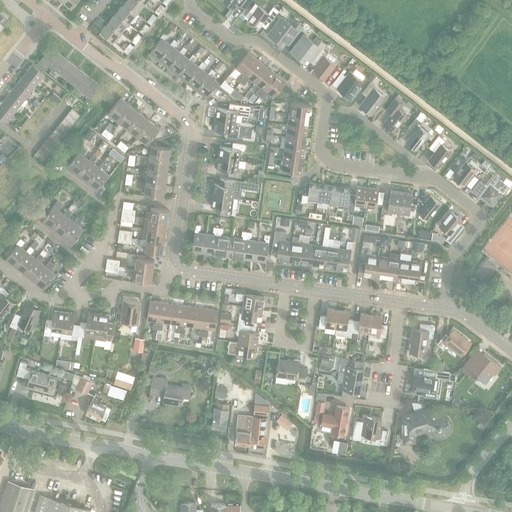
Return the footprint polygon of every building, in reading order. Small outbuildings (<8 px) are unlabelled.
[(136,12),(144,2),(140,0),(125,0),(124,2),(136,12)] [(224,0),(235,8),(241,0),(246,4),(249,0),(224,0)] [(128,21),(136,12),(124,2),(116,11),(128,21)] [(154,11),(158,14),(164,7),(160,4),(154,11)] [(264,19),(266,21),(270,15),(268,13),(258,6),(248,19),(258,27),(264,19)] [(120,31),(128,21),(116,11),(108,21),(120,31)] [(146,21),(150,24),(156,16),(152,13),(146,21)] [(296,21),(293,26),(281,16),(268,34),(280,43),(287,34),(292,38),(302,25),(296,21)] [(119,31),(120,31),(108,21),(100,31),(112,40),(113,39),(115,41),(122,33),(119,31)] [(168,27),(172,30),(176,26),(171,22),(168,27)] [(138,30),(142,34),(148,26),(144,23),(138,30)] [(171,45),(170,44),(164,40),(168,34),(164,32),(160,37),(161,38),(149,53),(159,60),(171,45)] [(131,40),(135,43),(141,36),(137,33),(131,40)] [(319,39),(316,43),(304,34),(290,51),(303,61),(310,52),(314,56),(324,43),(319,39)] [(189,60),(188,59),(183,54),(187,49),(187,50),(191,45),(192,45),(195,41),(191,38),(184,47),(183,46),(179,51),(180,52),(168,68),(177,75),(189,60)] [(180,52),(179,51),(173,47),(177,42),(174,39),(170,44),(171,45),(159,60),(168,68),(180,52)] [(123,50),(127,53),(133,46),(129,43),(123,50)] [(52,68),(62,55),(50,46),(40,58),(52,68)] [(313,69),(324,78),(335,64),(332,63),(336,58),(328,52),(329,50),(324,46),(314,59),(319,63),(313,69)] [(240,82),(257,59),(247,52),(235,67),(241,72),(235,78),(240,82)] [(199,67),(198,66),(192,62),(196,56),(193,54),(188,59),(189,60),(177,75),(187,83),(199,67)] [(64,77),(74,65),(62,55),(52,68),(64,77)] [(254,82),(267,67),(257,59),(240,82),(243,85),(249,78),(254,82)] [(208,74),(207,74),(201,69),(205,64),(202,61),(198,66),(199,67),(187,83),(196,90),(208,74)] [(21,76),(34,86),(44,73),(31,63),(21,76)] [(76,87),(86,74),(74,65),(64,77),(76,87)] [(259,96),(276,74),(267,67),(254,82),(260,86),(254,93),(259,96)] [(208,74),(196,90),(206,98),(218,82),(211,76),(215,71),(211,68),(207,74),(208,74)] [(336,87),(350,98),(363,81),(349,70),(336,87)] [(86,74),(76,87),(88,96),(98,84),(86,74)] [(276,74),(259,96),(262,99),(268,93),(274,97),(285,82),(286,82),(276,74)] [(25,97),(34,86),(21,76),(12,88),(25,97)] [(359,105),(372,115),(385,97),(373,87),(375,85),(370,82),(361,93),(366,96),(359,105)] [(20,104),(25,97),(12,88),(3,99),(15,109),(18,111),(22,106),(20,104)] [(51,100),(56,104),(60,99),(55,95),(51,100)] [(117,120),(130,105),(120,97),(107,113),(117,120)] [(382,123),(394,132),(407,115),(399,109),(402,104),(394,98),(385,109),(390,113),(382,123)] [(0,117),(6,122),(15,109),(3,99),(0,103),(0,117)] [(289,114),(308,117),(310,105),(291,102),(290,102),(289,114)] [(214,118),(240,122),(241,115),(248,116),(250,106),(229,103),(228,109),(216,107),(214,118)] [(127,128),(139,112),(130,105),(117,120),(127,128)] [(67,112),(76,119),(80,114),(71,107),(67,112)] [(72,124),(76,119),(67,112),(64,117),(72,124)] [(136,135),(148,120),(139,112),(127,128),(136,135)] [(307,128),(308,117),(289,114),(287,125),(307,128)] [(69,128),(72,124),(64,117),(60,121),(69,128)] [(240,122),(214,118),(213,129),(225,131),(224,136),(236,138),(238,128),(234,128),(235,121),(240,122)] [(406,141),(416,149),(428,133),(418,126),(421,122),(415,118),(408,127),(413,131),(406,141)] [(148,120),(136,135),(146,143),(158,127),(148,120)] [(65,133),(69,128),(60,121),(56,126),(65,133)] [(305,139),(307,128),(287,125),(285,136),(305,139)] [(61,137),(65,133),(56,126),(52,130),(61,137)] [(57,142),(61,137),(52,130),(49,135),(57,142)] [(109,131),(105,136),(109,139),(113,134),(109,131)] [(53,147),(57,142),(49,135),(45,140),(53,147)] [(428,159),(438,167),(451,151),(441,143),(444,140),(438,135),(428,147),(434,151),(428,159)] [(303,150),(305,139),(285,136),(284,147),(303,150)] [(50,152),(53,147),(45,140),(41,145),(50,152)] [(116,145),(124,151),(128,146),(120,140),(116,145)] [(217,157),(238,160),(239,149),(244,150),(244,144),(232,142),(231,148),(219,146),(217,157)] [(148,157),(168,160),(170,147),(150,144),(148,157)] [(46,156),(50,152),(41,145),(37,149),(46,156)] [(88,159),(82,155),(86,150),(81,146),(65,167),(76,175),(88,159)] [(302,161),(303,150),(284,147),(282,159),(302,161)] [(42,161),(46,156),(37,149),(33,154),(42,161)] [(98,167),(97,167),(92,163),(96,157),(92,154),(88,159),(76,175),(86,183),(98,167)] [(474,172),(479,177),(486,168),(470,155),(452,177),(463,185),(474,172)] [(166,172),(168,160),(148,157),(147,169),(166,172)] [(236,167),(238,160),(217,157),(216,168),(228,169),(227,175),(239,177),(241,167),(236,167)] [(300,173),(302,161),(282,159),(281,171),(300,173)] [(98,167),(86,183),(96,191),(108,175),(102,170),(106,165),(102,161),(97,167),(98,167)] [(164,183),(166,172),(147,169),(145,181),(164,183)] [(502,195),(508,188),(503,184),(504,182),(493,174),(484,184),(479,180),(471,190),(477,195),(477,194),(491,205),(500,193),(502,195)] [(214,183),(212,194),(232,197),(237,198),(240,198),(243,181),(239,181),(227,179),(226,185),(214,183)] [(163,196),(164,183),(145,181),(143,193),(163,196)] [(317,201),(319,183),(309,182),(308,191),(302,190),(300,202),(306,203),(307,200),(317,201)] [(327,203),(330,185),(319,183),(317,201),(327,203)] [(337,204),(340,186),(330,185),(327,203),(337,204)] [(365,205),(367,187),(356,185),(355,195),(349,194),(347,210),(353,211),(354,204),(365,205)] [(347,210),(349,194),(350,188),(340,186),(337,204),(343,205),(343,210),(347,210)] [(367,187),(365,205),(376,207),(378,188),(367,187)] [(398,211),(401,192),(390,190),(389,200),(383,199),(381,213),(392,214),(392,211),(398,211)] [(415,216),(416,204),(410,203),(412,193),(401,192),(398,211),(404,212),(404,216),(414,217),(415,216)] [(212,194),(210,205),(223,207),(222,213),(234,215),(235,208),(237,198),(232,197),(212,194)] [(417,198),(416,204),(415,216),(417,217),(420,213),(428,219),(441,203),(430,194),(423,203),(417,198)] [(51,229),(63,214),(57,209),(61,204),(56,200),(40,221),(51,229)] [(145,217),(166,220),(168,209),(150,207),(149,212),(145,211),(145,217)] [(73,221),(72,221),(67,217),(71,212),(67,208),(63,214),(51,229),(61,237),(73,221)] [(121,214),(134,216),(135,210),(122,208),(121,214)] [(445,239),(450,243),(461,229),(456,225),(461,220),(450,211),(439,225),(449,233),(445,239)] [(133,222),(134,216),(121,214),(120,220),(133,222)] [(73,221),(61,237),(71,245),(83,229),(77,224),(81,219),(76,216),(72,221),(73,221)] [(165,231),(166,220),(145,217),(143,228),(165,231)] [(279,224),(288,226),(289,218),(281,217),(279,224)] [(204,253),(206,233),(197,232),(198,230),(199,229),(200,225),(195,224),(191,251),(204,253)] [(336,267),(338,248),(339,239),(333,238),(335,226),(330,226),(329,238),(328,238),(324,266),(336,267)] [(216,255),(220,228),(213,227),(212,231),(214,232),(213,234),(206,233),(204,253),(216,255)] [(350,239),(358,240),(360,228),(352,227),(350,239)] [(163,242),(165,231),(143,228),(142,239),(163,242)] [(228,256),(231,237),(220,235),(220,233),(222,233),(223,228),(220,228),(216,255),(228,256)] [(118,235),(131,237),(132,231),(119,229),(118,235)] [(288,260),(291,241),(284,240),(285,232),(274,230),(271,249),(277,250),(276,259),(288,260)] [(240,258),(244,231),(241,231),(241,235),(242,236),(242,239),(231,237),(228,256),(240,258)] [(252,260),(255,241),(248,240),(249,237),(250,237),(251,232),(244,231),(240,258),(252,260)] [(255,241),(252,260),(265,262),(269,235),(264,234),(263,239),(265,239),(264,242),(255,241)] [(300,262),(304,234),(299,234),(298,242),(291,241),(288,260),(300,262)] [(312,264),(315,244),(308,243),(309,235),(304,234),(300,262),(312,264)] [(130,243),(131,237),(118,235),(117,241),(130,243)] [(324,266),(328,238),(323,237),(321,245),(315,244),(312,264),(324,266)] [(14,267),(30,246),(29,245),(25,251),(20,246),(24,241),(20,238),(16,243),(16,244),(4,259),(14,267)] [(163,242),(142,239),(141,238),(140,244),(145,245),(144,250),(162,253),(163,242)] [(338,248),(336,267),(348,269),(352,241),(346,240),(345,249),(338,248)] [(413,251),(421,252),(422,242),(415,241),(413,251)] [(24,274),(40,254),(39,253),(35,258),(30,254),(34,249),(30,246),(14,267),(24,274)] [(374,278),(377,255),(371,254),(371,251),(367,250),(366,254),(365,263),(359,262),(357,275),(364,276),(364,273),(370,274),(370,277),(374,278)] [(33,282),(49,261),(49,260),(45,265),(39,261),(43,256),(40,254),(24,274),(33,282)] [(385,276),(388,257),(377,255),(374,278),(380,279),(380,276),(385,276)] [(134,268),(152,271),(154,260),(136,257),(134,268)] [(396,281),(399,259),(388,257),(385,276),(392,278),(392,280),(396,281)] [(106,264),(118,266),(119,260),(106,258),(106,264)] [(407,280),(410,260),(399,259),(396,281),(402,282),(402,279),(407,280)] [(410,260),(407,280),(415,281),(414,284),(424,285),(426,272),(420,271),(421,262),(410,260)] [(49,261),(33,282),(43,290),(55,274),(49,269),(53,264),(49,261)] [(150,282),(152,271),(134,268),(133,279),(150,282)] [(0,314),(2,316),(13,302),(3,294),(6,290),(0,285),(0,314)] [(495,286),(488,294),(497,302),(503,295),(495,286)] [(242,306),(262,309),(264,296),(236,292),(235,298),(243,299),(242,306)] [(157,329),(161,301),(149,299),(146,319),(154,321),(154,323),(152,323),(152,328),(157,329)] [(130,330),(135,330),(139,302),(124,300),(121,321),(131,323),(130,330)] [(169,323),(172,303),(161,301),(157,329),(156,338),(160,339),(162,325),(161,324),(161,322),(169,323)] [(18,324),(30,329),(39,309),(27,303),(21,315),(15,313),(9,325),(12,326),(9,333),(13,335),(16,328),(18,324)] [(179,332),(183,304),(172,303),(169,323),(177,324),(177,327),(175,326),(174,331),(179,332)] [(191,326),(194,306),(183,304),(179,332),(184,333),(185,328),(183,328),(184,325),(191,326)] [(202,335),(206,308),(194,306),(191,326),(199,327),(199,330),(198,330),(197,335),(202,335)] [(260,321),(262,309),(242,306),(241,313),(239,312),(237,323),(254,326),(255,320),(260,321)] [(206,308),(202,335),(207,336),(207,331),(206,331),(206,328),(214,329),(217,309),(206,308)] [(335,327),(338,309),(327,308),(326,316),(320,315),(318,327),(324,328),(325,325),(335,327)] [(352,332),(353,319),(348,319),(349,311),(338,309),(335,327),(334,334),(351,337),(351,332),(352,332)] [(61,330),(64,312),(53,310),(51,329),(50,330),(44,329),(43,334),(50,335),(50,334),(60,336),(61,330)] [(230,321),(232,312),(221,310),(220,319),(230,321)] [(95,331),(98,313),(88,311),(85,330),(95,331)] [(64,312),(61,330),(72,332),(74,313),(64,312)] [(369,332),(371,314),(360,312),(359,320),(353,319),(352,332),(358,332),(358,330),(369,332)] [(98,313),(95,331),(106,333),(105,340),(111,341),(114,323),(107,322),(109,314),(98,313)] [(371,314),(369,332),(379,333),(379,335),(385,336),(387,324),(381,323),(382,315),(371,314)] [(254,331),(254,326),(237,323),(236,334),(238,335),(237,341),(257,344),(258,332),(254,331)] [(427,337),(432,338),(434,325),(419,323),(419,329),(413,328),(409,352),(425,354),(427,337)] [(446,344),(459,353),(468,341),(453,329),(443,341),(440,339),(437,344),(443,348),(446,344)] [(133,350),(142,351),(144,339),(134,338),(133,350)] [(257,344),(237,341),(229,340),(227,352),(255,356),(257,344)] [(495,374),(501,366),(483,353),(477,360),(471,356),(461,368),(468,373),(470,371),(485,382),(493,372),(495,374)] [(337,376),(361,380),(363,368),(362,367),(363,361),(347,358),(341,357),(337,376)] [(296,379),(305,381),(307,368),(298,367),(299,362),(278,359),(276,375),(296,378),(296,379)] [(27,386),(52,393),(57,377),(25,368),(27,363),(20,361),(16,375),(29,378),(27,386)] [(415,374),(413,388),(414,388),(413,393),(423,395),(424,390),(431,390),(437,391),(439,378),(448,380),(449,372),(441,371),(423,368),(422,375),(415,374)] [(116,377),(131,383),(133,377),(118,371),(116,377)] [(75,388),(87,393),(92,382),(81,376),(75,388)] [(359,392),(361,380),(337,376),(337,381),(343,382),(341,396),(348,397),(349,390),(359,392)] [(182,383),(181,387),(166,385),(167,379),(153,377),(150,391),(164,394),(163,401),(181,404),(182,397),(188,398),(190,386),(189,384),(182,383)] [(113,383),(130,389),(132,383),(115,378),(113,383)] [(308,394),(314,395),(316,379),(312,378),(311,384),(309,384),(308,394)] [(107,394),(123,400),(126,390),(110,384),(107,394)] [(98,402),(101,396),(95,393),(85,413),(99,420),(100,418),(104,420),(110,408),(98,402)] [(319,411),(323,411),(325,401),(317,400),(313,422),(317,422),(319,411)] [(413,431),(422,428),(430,432),(431,433),(432,434),(433,435),(435,435),(436,436),(437,436),(439,436),(440,436),(441,436),(442,436),(443,436),(444,435),(445,434),(446,434),(447,433),(447,432),(448,431),(449,430),(449,429),(449,428),(450,427),(450,426),(450,425),(450,424),(449,423),(449,422),(449,421),(448,419),(447,419),(446,417),(445,417),(444,416),(442,415),(440,415),(438,415),(427,410),(425,401),(420,403),(411,402),(414,413),(404,416),(404,441),(413,441),(413,431)] [(253,413),(267,415),(269,404),(254,402),(253,413)] [(228,410),(227,410),(228,405),(217,403),(216,409),(214,408),(211,428),(224,430),(228,410)] [(330,432),(344,435),(349,407),(336,404),(334,414),(322,412),(320,424),(331,427),(330,432)] [(250,428),(248,446),(263,447),(266,416),(253,415),(251,428),(250,428)] [(388,430),(379,429),(381,418),(371,416),(371,419),(364,418),(361,434),(375,437),(374,442),(385,444),(388,430)] [(248,446),(250,428),(236,426),(234,444),(248,446)] [(396,441),(392,456),(400,456),(399,433),(395,433),(394,441),(396,441)] [(0,510),(0,511),(26,511),(33,488),(9,481),(0,510)] [(89,511),(90,510),(40,496),(34,511),(89,511)] [(202,511),(196,511),(196,503),(180,503),(180,511),(202,511)]
